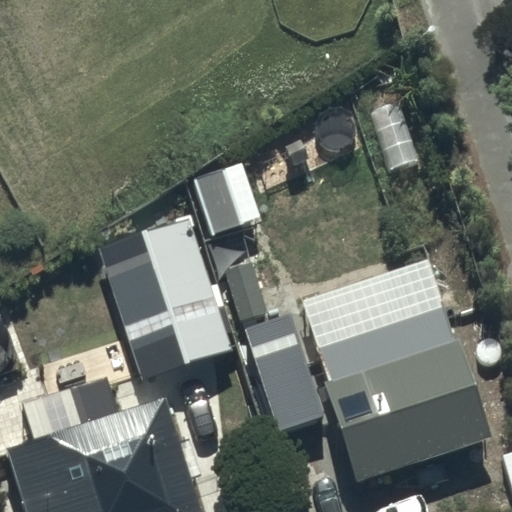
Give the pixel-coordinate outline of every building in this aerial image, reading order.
[(183,226),(92,252),(131,386),(222,360),(183,226)] [(253,266),(217,275),(230,326),(266,317),(253,266)] [(354,334),(361,359),(341,364),(347,385),(314,394),(343,492),(483,452),(444,315),(395,329),(393,322),(354,334)] [(277,320),(239,331),(249,365),(239,368),(258,435),(306,421),(277,320)] [(198,511),(163,407),(6,459),(23,511),(198,511)]
